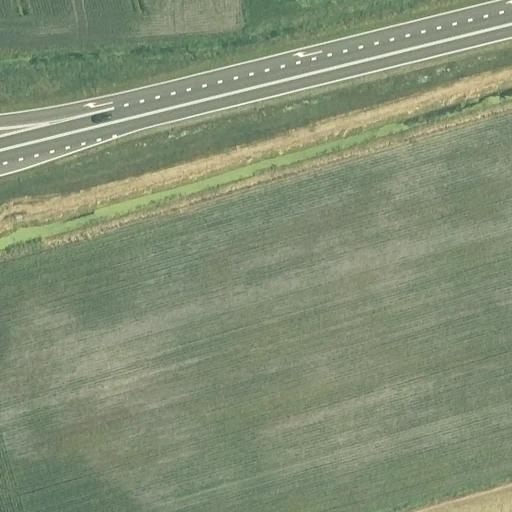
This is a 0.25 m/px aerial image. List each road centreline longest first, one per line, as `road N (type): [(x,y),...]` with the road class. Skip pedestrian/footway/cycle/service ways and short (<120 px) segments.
road 1 (trunk): [(121,120),(511,25)]
road 2 (trunk): [(0,151),(121,120)]
road 3 (trunk): [(121,120),(0,124)]
